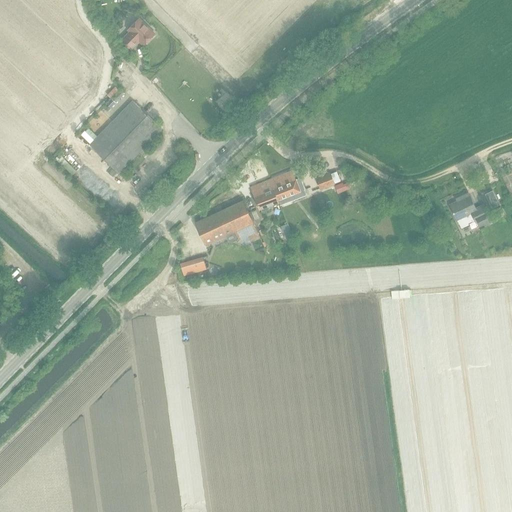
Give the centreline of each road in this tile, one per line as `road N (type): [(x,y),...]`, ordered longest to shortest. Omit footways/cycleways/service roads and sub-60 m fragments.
road 1 (tertiary): [(0,379),(212,163),(412,3)]
road 2 (residential): [(305,154),(355,158),(404,181),(434,177),(511,141)]
